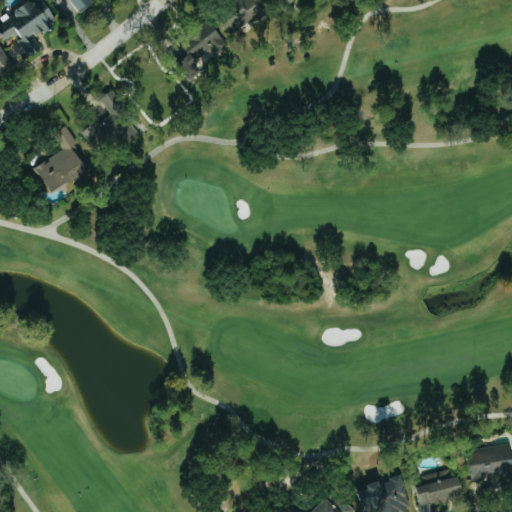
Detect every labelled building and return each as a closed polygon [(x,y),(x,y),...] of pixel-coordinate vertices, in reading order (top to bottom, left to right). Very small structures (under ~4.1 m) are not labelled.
[(28,56),(42,46),(35,37),(51,25),(49,22),(54,18),(41,0),(28,0),(0,20),(0,38),(1,40),(11,33),(28,56)] [(68,0),(78,13),(92,2),(90,0),(68,0)] [(242,0),(218,18),(231,36),(271,7),(265,0),(242,0)] [(227,46),(212,25),(183,46),(188,54),(177,61),(190,79),(203,70),(195,60),(210,50),(214,56),(227,46)] [(0,48),(11,67),(0,73),(0,48)] [(82,130),(94,150),(129,130),(130,133),(137,129),(114,89),(100,97),(110,115),(82,130)] [(48,193),(77,178),(78,181),(90,175),(68,130),(56,136),(63,151),(34,165),(48,193)] [(504,444),(457,452),(463,482),(480,479),(481,480),(510,475),(504,444)] [(452,476),(431,481),(429,473),(416,477),(418,484),(406,487),(411,507),(457,496),(452,476)] [(404,511),(394,476),(367,484),(367,483),(345,489),(351,511),(404,511)] [(300,511),(348,511),(335,498),(325,507),(316,498),(300,511)]
